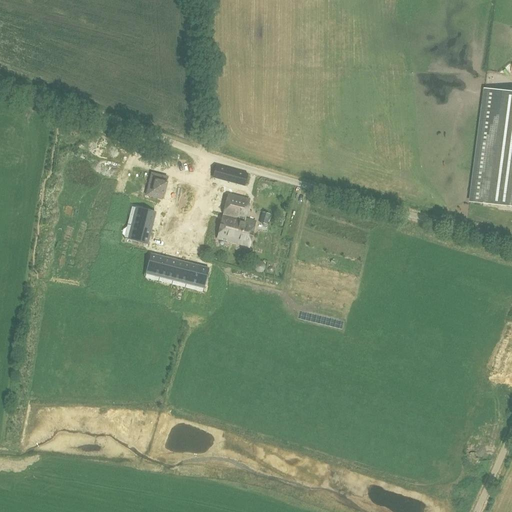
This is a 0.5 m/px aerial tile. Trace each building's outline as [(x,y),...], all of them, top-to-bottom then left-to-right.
[(511,92),(485,89),(470,201),(511,207),(511,92)] [(124,144),(115,146),(117,160),(127,158),(124,144)] [(193,166),(155,163),(153,188),(180,190),(180,189),(191,190),(193,166)] [(228,195),(217,239),(236,244),(249,247),(255,222),(244,219),(249,200),(228,195)] [(135,208),(130,226),(149,231),(154,213),(135,208)] [(269,214),(261,213),(259,223),(267,225),(269,214)] [(130,226),(126,240),(145,245),(149,231),(130,226)] [(151,256),(146,273),(159,277),(164,259),(151,256)] [(164,259),(159,277),(173,280),(177,263),(164,259)] [(177,263),(173,280),(186,284),(191,266),(177,263)] [(191,266),(186,284),(204,288),(208,271),(191,266)]
